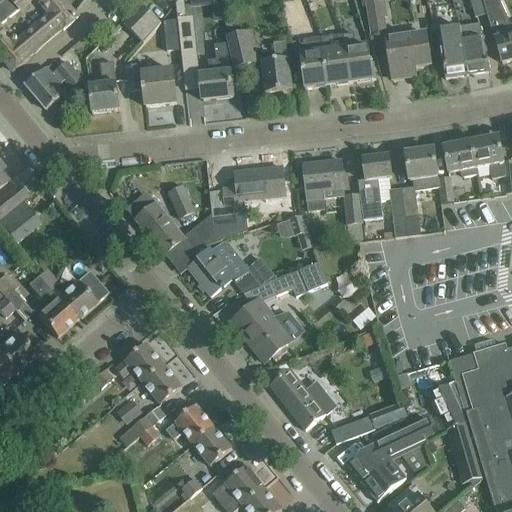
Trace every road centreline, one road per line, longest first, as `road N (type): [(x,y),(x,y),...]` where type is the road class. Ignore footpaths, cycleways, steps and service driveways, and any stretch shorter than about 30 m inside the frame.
road 1 (residential): [(59,171),(78,156),(405,119),(511,97)]
road 2 (residential): [(337,511),(155,288)]
road 3 (residential): [(155,288),(0,425)]
road 4 (residential): [(155,288),(59,171)]
